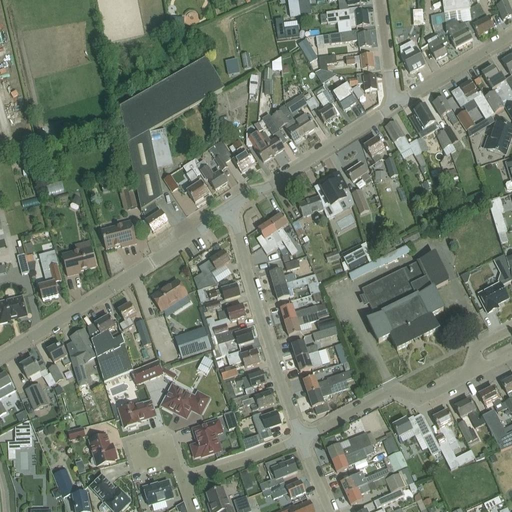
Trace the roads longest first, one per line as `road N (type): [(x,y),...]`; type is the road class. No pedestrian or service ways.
road 1 (unclassified): [(0,356),(230,206)]
road 2 (residential): [(511,328),(476,349),(472,373),(420,401),(396,388),(300,437)]
road 3 (residential): [(300,437),(230,206)]
road 4 (unclassified): [(230,206),(393,106)]
road 5 (unclassified): [(393,106),(511,34)]
road 6 (residential): [(184,481),(300,437)]
